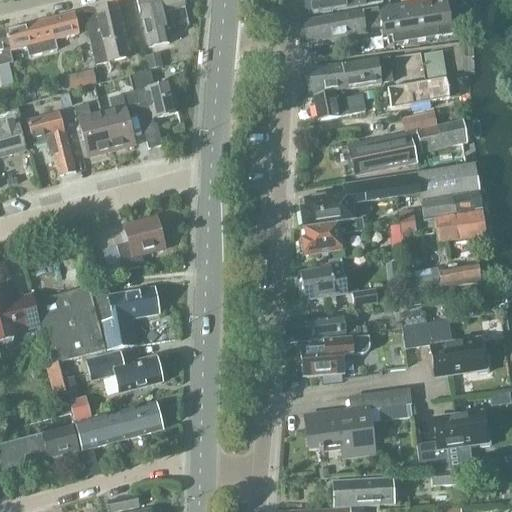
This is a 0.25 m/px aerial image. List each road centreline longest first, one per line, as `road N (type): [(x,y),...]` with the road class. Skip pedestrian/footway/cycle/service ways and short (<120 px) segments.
road 1 (residential): [(257,463),(284,0)]
road 2 (tertiary): [(206,462),(215,170)]
road 3 (residential): [(0,228),(215,170)]
road 4 (residential): [(206,462),(16,511)]
road 5 (tertiary): [(215,170),(227,0)]
